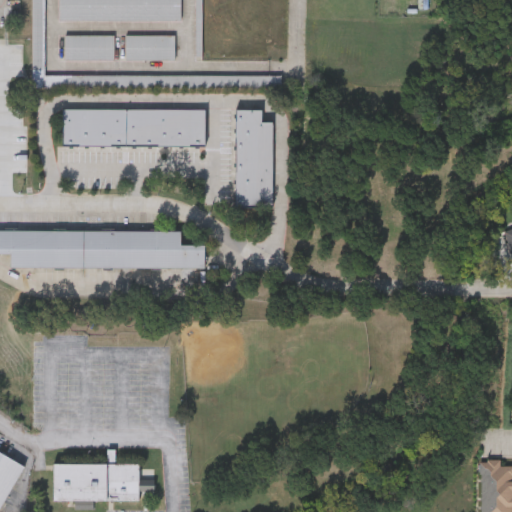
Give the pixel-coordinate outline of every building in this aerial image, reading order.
[(31,0),(43,0),(43,75),(101,75),(101,86),(31,86),(31,0)] [(180,0),(180,20),(59,20),(59,0),(180,0)] [(125,59),(125,34),(174,34),(174,59),(125,59)] [(64,35),(114,35),(114,59),(64,59),(64,35)] [(62,145),(62,108),(204,108),(204,145),(62,145)] [(237,209),(274,209),(274,124),(263,124),(263,111),(237,111),(237,209)] [(511,261),(501,227),(511,223),(511,261)] [(0,230),(179,231),(179,244),(203,245),(203,268),(9,267),(9,253),(0,253),(0,230)] [(0,507),(0,453),(24,468),(0,507)] [(511,511),(478,511),(478,459),(499,459),(499,465),(511,465),(511,511)] [(52,501),(52,464),(137,463),(137,500),(52,501)]
